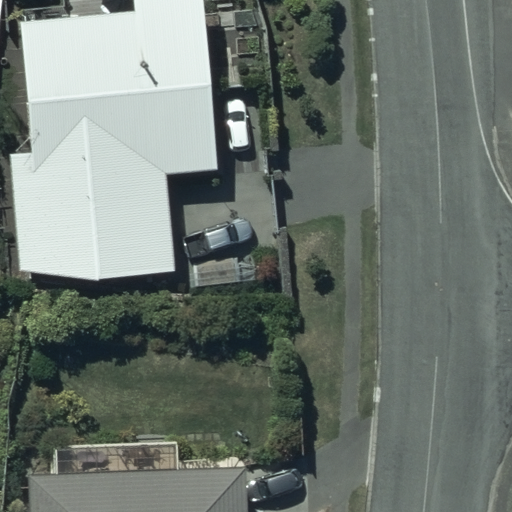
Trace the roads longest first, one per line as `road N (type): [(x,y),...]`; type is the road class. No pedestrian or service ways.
road 1 (residential): [(427,0),(433,305)]
road 2 (residential): [(433,305),(426,511)]
